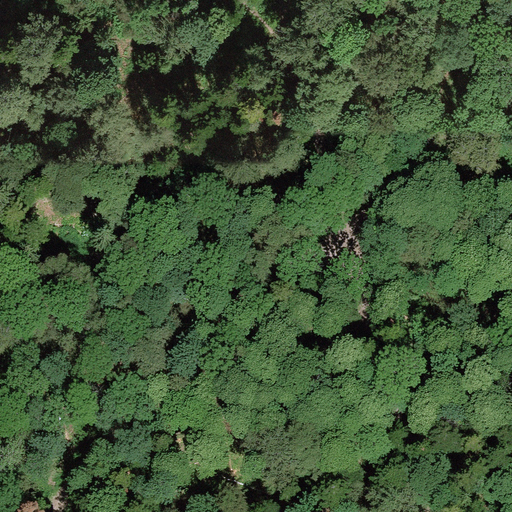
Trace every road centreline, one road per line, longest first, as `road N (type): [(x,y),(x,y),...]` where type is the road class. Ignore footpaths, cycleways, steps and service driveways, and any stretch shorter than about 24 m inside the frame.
road 1 (track): [(62,511),(110,434),(239,306),(346,239),(373,353),(438,511)]
road 2 (track): [(346,239),(511,97)]
